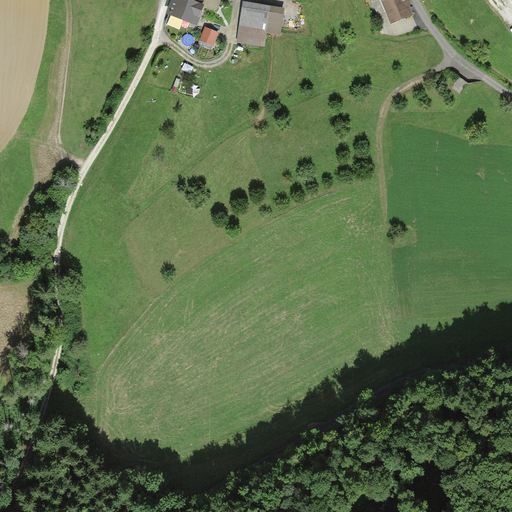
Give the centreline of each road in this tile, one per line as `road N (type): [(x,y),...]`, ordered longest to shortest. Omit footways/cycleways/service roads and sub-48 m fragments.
road 1 (track): [(155,35),(61,220),(58,353),(2,511)]
road 2 (unclassified): [(181,511),(393,384),(511,349)]
road 3 (track): [(82,167),(61,147),(68,0)]
road 4 (residential): [(415,0),(451,58),(511,98)]
road 5 (track): [(377,152),(386,104),(451,58)]
